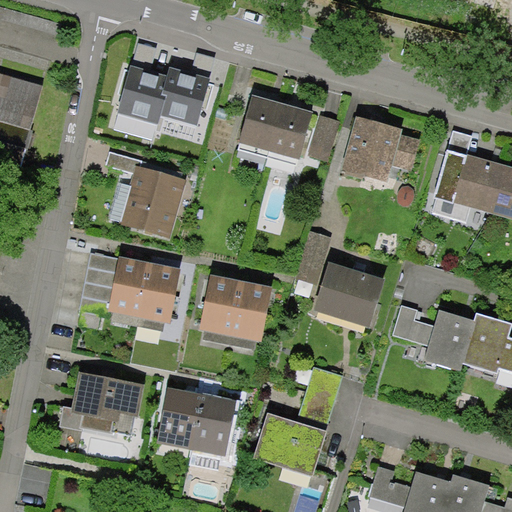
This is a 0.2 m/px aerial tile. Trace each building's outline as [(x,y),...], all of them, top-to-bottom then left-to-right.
[(165,76),(129,66),(116,112),(158,124),(160,115),(195,125),(208,78),(168,66),(165,76)] [(44,85),(0,72),(0,181),(16,186),(44,85)] [(264,104),(251,100),(238,144),(294,160),(307,117),(290,111),(264,104)] [(399,135),(354,122),(339,173),(383,187),(399,135)] [(465,162),(453,203),(511,219),(511,175),(487,168),(465,162)] [(123,222),(170,237),(187,182),(140,167),(123,222)] [(165,327),(177,274),(159,270),(132,264),(116,261),(104,313),(165,327)] [(377,284),(328,267),(313,310),(362,327),(377,284)] [(257,343),(269,293),(252,289),(225,283),(208,279),(196,329),(257,343)] [(459,371),(472,326),(437,316),(424,365),(458,375),(459,371)] [(511,330),(511,326),(474,316),(472,326),(459,371),(497,381),(498,377),(511,380),(511,340),(510,340),(511,330)] [(297,420),(264,410),(249,458),(312,476),(326,430),(342,375),(314,366),(297,420)] [(140,390),(76,375),(67,416),(112,426),(115,415),(134,419),(140,390)] [(168,386),(157,443),(225,456),(236,400),(168,386)] [(431,481),(413,476),(403,511),(481,511),(487,490),(472,485),(450,479),(448,486),(431,481)]
